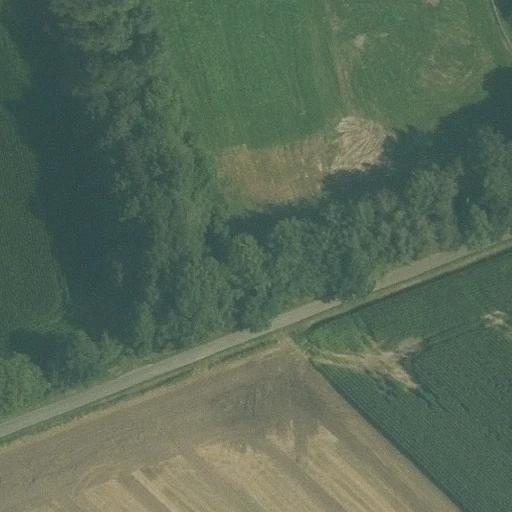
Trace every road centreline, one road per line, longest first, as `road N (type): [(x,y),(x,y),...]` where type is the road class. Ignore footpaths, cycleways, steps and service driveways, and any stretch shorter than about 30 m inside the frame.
road 1 (unclassified): [(0,426),(511,230)]
road 2 (track): [(127,326),(224,272),(511,145)]
road 3 (track): [(142,375),(50,0)]
